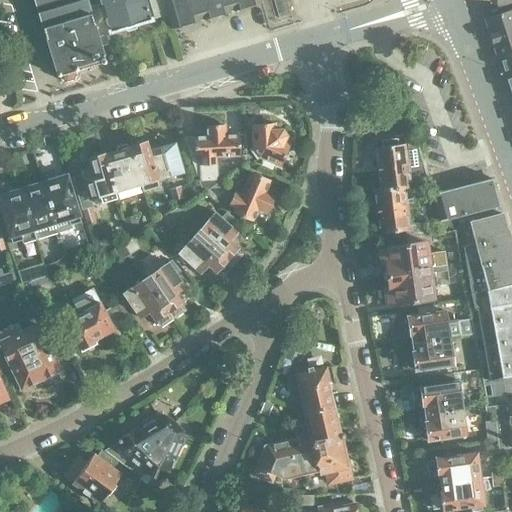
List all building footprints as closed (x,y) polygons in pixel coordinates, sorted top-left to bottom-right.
[(65,83),(74,80),(77,75),(75,71),(105,63),(88,7),(100,4),(98,0),(34,0),(57,77),(59,76),(61,80),(65,83)] [(98,0),(100,4),(108,33),(150,20),(144,0),(98,0)] [(148,0),(154,19),(165,16),(160,0),(148,0)] [(260,0),(161,0),(170,29),(261,3),(260,0)] [(490,39),(511,32),(511,10),(484,20),(490,39)] [(497,59),(511,54),(511,32),(490,39),(497,59)] [(511,54),(497,59),(503,79),(511,75),(511,54)] [(509,99),(511,97),(511,75),(503,79),(509,99)] [(275,130),(275,125),(253,126),(254,146),(250,149),(250,148),(245,152),(246,162),(258,167),(261,158),(280,167),(288,146),(284,143),(287,137),(283,130),(275,130)] [(216,156),(237,155),(236,135),(225,135),(225,126),(205,127),(205,137),(194,137),(195,158),(199,158),(199,164),(216,163),(216,156)] [(381,147),(374,148),(379,190),(410,187),(420,186),(415,143),(396,146),(395,139),(380,141),(381,147)] [(182,173),(174,144),(149,151),(146,143),(130,147),(141,184),(143,184),(144,190),(158,186),(157,180),(182,173)] [(141,184),(130,147),(128,148),(125,144),(116,147),(113,152),(104,155),(115,192),(141,184)] [(115,192),(104,155),(88,160),(90,168),(80,171),(84,184),(87,192),(89,199),(100,196),(102,203),(116,199),(114,192),(115,192)] [(202,191),(207,188),(219,181),(214,171),(197,177),(202,191)] [(250,174),(241,194),(235,192),(229,207),(235,210),(234,213),(253,221),(257,209),(266,213),(273,196),(264,192),(269,182),(250,174)] [(57,229),(56,230),(57,233),(72,228),(71,225),(80,222),(66,175),(58,178),(54,176),(47,178),(46,181),(43,183),(57,229)] [(212,200),(216,198),(225,191),(219,181),(207,188),(202,191),(212,200)] [(36,240),(50,235),(57,233),(56,230),(57,229),(43,183),(21,190),(36,240)] [(173,200),(184,197),(181,186),(170,189),(173,200)] [(498,206),(493,186),(433,201),(439,222),(498,206)] [(410,187),(380,190),(373,191),(379,232),(410,228),(407,205),(412,204),(410,187)] [(36,240),(21,190),(18,190),(14,188),(6,191),(4,195),(0,196),(0,204),(12,243),(22,240),(23,244),(36,240)] [(86,225),(97,222),(91,203),(80,207),(86,225)] [(171,211),(178,223),(189,215),(182,204),(171,211)] [(170,228),(178,223),(171,211),(163,217),(170,228)] [(226,213),(221,219),(214,213),(205,222),(206,223),(197,234),(233,266),(243,255),(236,249),(237,247),(230,241),(237,233),(230,227),(235,221),(226,213)] [(476,250),(459,253),(484,398),(511,392),(511,252),(509,240),(510,238),(508,230),(505,228),(502,213),(470,222),(476,250)] [(136,215),(123,219),(126,232),(141,228),(136,215)] [(405,231),(406,243),(385,246),(385,247),(378,248),(381,265),(385,265),(385,268),(384,269),(383,269),(382,270),(382,271),(383,280),(385,281),(387,281),(408,278),(407,267),(428,264),(428,267),(445,265),(443,251),(426,253),(423,229),(405,231)] [(233,266),(197,234),(187,245),(185,244),(177,253),(200,273),(208,265),(215,272),(217,270),(224,277),(233,266)] [(122,245),(130,256),(139,249),(132,238),(122,245)] [(81,261),(92,257),(87,240),(76,243),(81,261)] [(120,262),(130,256),(122,245),(113,250),(120,262)] [(57,260),(44,264),(48,275),(49,278),(61,274),(57,260)] [(146,279),(173,318),(185,310),(180,303),(181,302),(175,293),(185,287),(167,262),(158,268),(159,269),(146,279)] [(408,278),(387,281),(388,286),(384,287),(386,303),(393,302),(393,303),(433,298),(431,285),(447,283),(446,270),(429,272),(428,267),(428,264),(407,267),(408,278)] [(17,271),(22,285),(31,280),(33,280),(29,267),(17,271)] [(31,280),(37,292),(52,287),(49,278),(48,275),(33,280),(31,280)] [(173,318),(146,279),(132,288),(131,286),(122,293),(139,318),(149,312),(155,320),(156,319),(161,326),(173,318)] [(37,292),(31,280),(22,285),(20,286),(34,316),(46,309),(37,292)] [(104,312),(103,309),(99,302),(98,303),(91,290),(83,295),(85,298),(74,303),(79,313),(63,321),(78,349),(80,347),(82,351),(97,343),(94,339),(114,329),(113,329),(124,322),(120,314),(115,306),(104,312)] [(472,334),(470,320),(446,323),(445,310),(407,316),(407,318),(404,318),(400,324),(401,331),(407,333),(410,333),(410,335),(412,335),(413,342),(448,337),(472,334)] [(0,344),(21,388),(58,370),(36,325),(17,334),(12,325),(0,330),(0,340),(1,342),(0,342),(0,344)] [(448,337),(413,342),(415,351),(412,351),(413,353),(410,353),(404,357),(406,366),(410,369),(415,368),(415,369),(452,364),(448,337)] [(204,367),(212,376),(222,368),(214,358),(204,367)] [(303,411),(333,405),(325,368),(295,374),(303,411)] [(219,373),(215,383),(225,387),(229,377),(219,373)] [(426,413),(461,408),(457,381),(421,386),(421,388),(415,389),(412,393),(413,400),(418,403),(423,402),(423,404),(425,404),(426,413)] [(511,394),(484,398),(485,403),(485,402),(486,406),(486,415),(494,414),(496,429),(511,426),(511,404),(511,400),(511,399),(511,394)] [(333,405),(303,411),(308,432),(295,435),(296,439),(299,453),(313,450),(312,444),(340,438),(333,405)] [(461,408),(426,413),(427,422),(425,422),(426,424),(420,425),(417,429),(418,436),(423,440),(428,439),(428,440),(464,435),(461,408)] [(159,420),(156,416),(136,429),(135,427),(116,439),(128,457),(122,464),(121,465),(129,472),(132,468),(133,467),(173,422),(165,416),(159,420)] [(161,485),(172,462),(171,461),(182,439),(178,438),(181,431),(174,423),(173,422),(133,467),(132,468),(129,472),(147,486),(152,480),(161,485)] [(511,426),(496,429),(498,451),(511,449),(511,426)] [(350,478),(340,438),(312,444),(313,450),(299,453),(304,475),(325,470),(328,483),(350,478)] [(299,453),(296,439),(268,446),(255,473),(271,480),(274,475),(283,478),(286,479),(287,479),(304,475),(299,453)] [(57,471),(99,504),(122,473),(115,467),(119,462),(99,447),(88,462),(73,450),(57,471)] [(478,479),(478,476),(475,453),(436,458),(437,460),(426,462),(428,474),(437,473),(437,475),(439,475),(440,484),(478,479)] [(491,478),(501,476),(501,474),(502,473),(501,466),(490,467),(491,478)] [(511,472),(502,473),(501,474),(501,476),(502,486),(503,495),(511,494),(511,472)] [(501,476),(491,478),(492,486),(502,486),(501,476)] [(478,479),(440,484),(441,492),(440,493),(440,495),(430,496),(432,509),(443,507),(443,510),(482,505),(478,479)] [(511,511),(511,494),(503,495),(505,511),(511,511)] [(313,505),(313,495),(300,495),(299,506),(313,505)] [(355,511),(355,505),(342,508),(341,502),(331,504),(332,510),(318,511),(355,511)]
